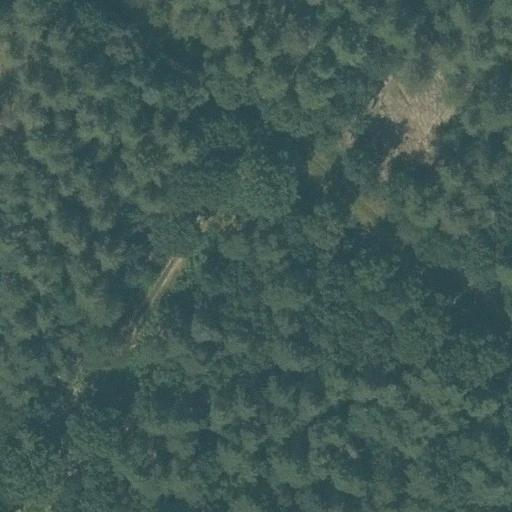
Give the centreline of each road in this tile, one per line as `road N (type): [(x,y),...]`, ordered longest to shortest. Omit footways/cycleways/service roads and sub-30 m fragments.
road 1 (track): [(511,349),(107,0)]
road 2 (track): [(0,509),(249,121)]
